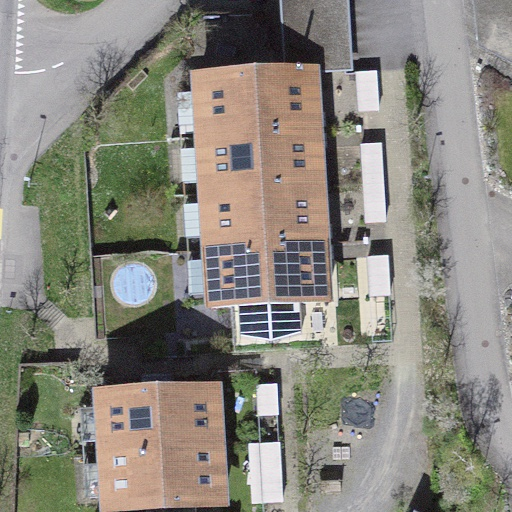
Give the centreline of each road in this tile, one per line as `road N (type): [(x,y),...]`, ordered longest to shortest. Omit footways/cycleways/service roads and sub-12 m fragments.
road 1 (residential): [(511,466),(473,343),(437,0)]
road 2 (residential): [(0,70),(63,64),(136,0)]
